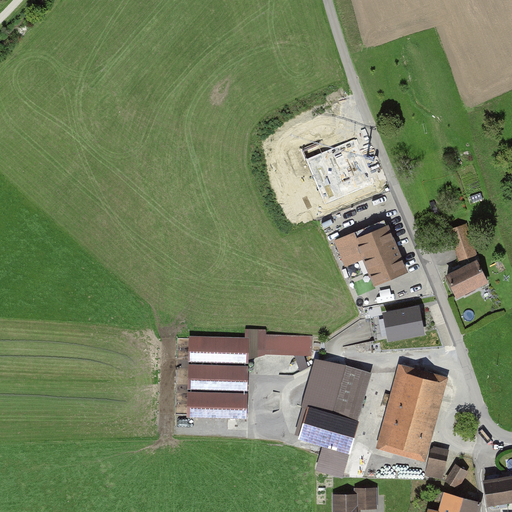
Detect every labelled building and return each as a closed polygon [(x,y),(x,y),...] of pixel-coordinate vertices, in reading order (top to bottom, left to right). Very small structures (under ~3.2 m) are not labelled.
[(406,271),(385,220),(337,240),(353,278),(370,271),(376,283),(406,271)] [(465,226),(448,233),(460,264),(476,258),(465,226)] [(478,262),(447,277),(457,297),(487,281),(478,262)] [(418,309),(371,318),(375,341),(422,332),(418,309)] [(309,334),(188,333),(188,355),(309,357),(309,334)] [(344,473),(373,371),(340,361),(327,408),(307,402),(298,436),(318,441),(312,464),(344,473)] [(427,457),(450,374),(400,361),(377,443),(427,457)] [(247,362),(188,362),(188,385),(247,385),(247,362)] [(248,392),(187,391),(187,413),(247,414),(248,392)] [(443,478),(450,448),(433,444),(426,474),(443,478)] [(459,486),(470,470),(457,462),(447,479),(459,486)] [(511,477),(485,482),(488,504),(511,500),(511,477)] [(357,493),(332,494),(331,511),(360,511),(360,507),(376,507),(376,490),(357,490),(357,493)] [(463,497),(447,493),(442,510),(439,509),(438,511),(437,511),(429,510),(428,511),(461,511),(462,508),(460,507),(463,497)] [(478,511),(481,503),(463,497),(460,507),(462,508),(461,511),(478,511)]
